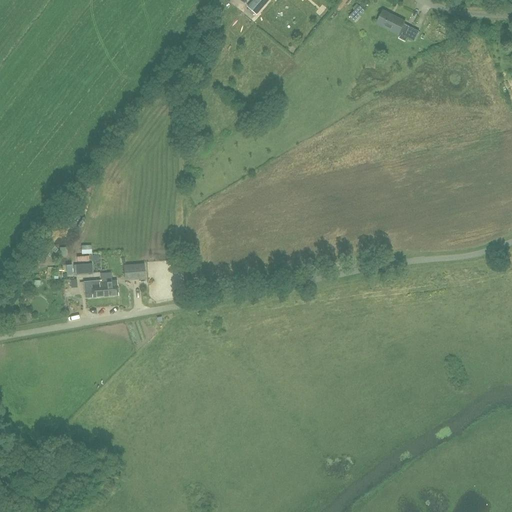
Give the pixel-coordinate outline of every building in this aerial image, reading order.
[(269,0),(252,0),(247,7),(257,15),(269,0)] [(359,6),(354,10),(359,15),(364,10),(359,6)] [(414,42),(419,32),(404,24),(405,22),(393,16),(392,18),(382,13),(377,23),(401,36),(399,39),(406,42),(408,38),(414,42)] [(92,264),(74,265),(75,276),(93,275),(92,264)] [(123,265),(125,281),(146,279),(144,264),(123,265)] [(96,285),(95,281),(84,282),(85,298),(105,297),(104,287),(100,287),(100,285),(96,285)] [(105,297),(118,296),(117,281),(100,282),(100,281),(95,281),(96,285),(100,285),(100,287),(104,287),(105,297)]
